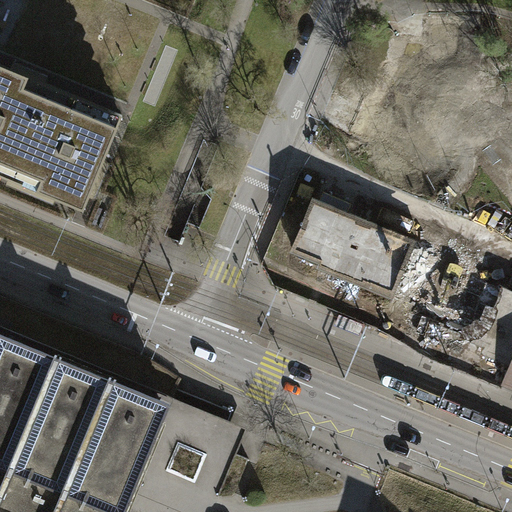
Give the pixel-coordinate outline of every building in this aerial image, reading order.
[(511,0),(456,0),(447,33),(389,157),(462,191),(511,83),(511,0)] [(0,174),(13,180),(52,85),(0,64),(0,174)] [(123,114),(52,85),(13,180),(84,209),(123,114)] [(389,318),(429,222),(334,184),(295,280),(389,318)] [(511,256),(429,222),(389,318),(484,357),(511,288),(511,256)] [(0,333),(0,511),(125,511),(134,493),(170,404),(40,350),(0,333)] [(134,493),(180,511),(212,511),(223,485),(235,489),(248,459),(232,452),(231,454),(219,449),(223,440),(226,441),(232,427),(228,425),(227,426),(172,404),(170,404),(134,493)]
